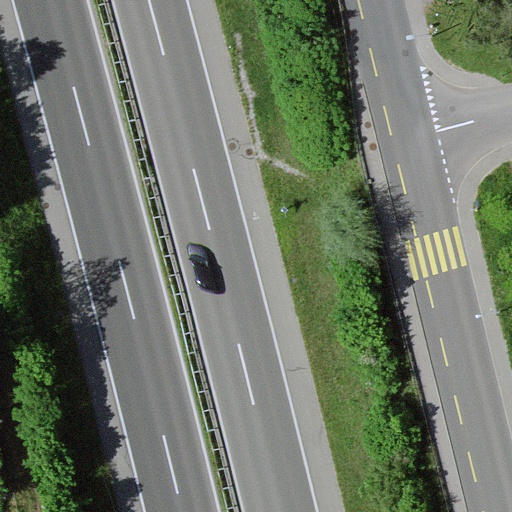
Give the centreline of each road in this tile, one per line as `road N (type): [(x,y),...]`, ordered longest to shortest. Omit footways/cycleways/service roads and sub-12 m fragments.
road 1 (motorway): [(280,511),(149,0)]
road 2 (motorway): [(50,0),(181,511)]
road 3 (tertiary): [(408,136),(501,511)]
road 4 (tertiary): [(376,0),(408,136)]
